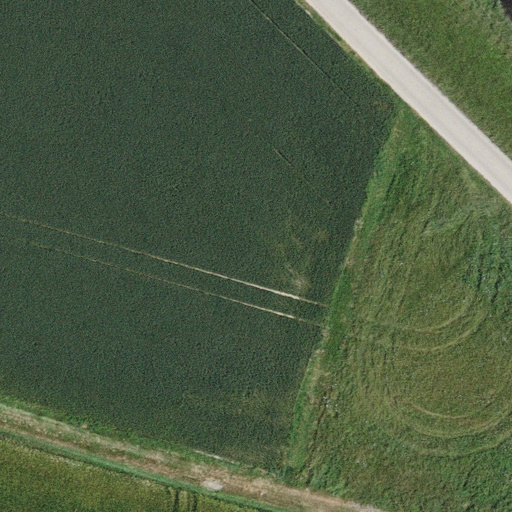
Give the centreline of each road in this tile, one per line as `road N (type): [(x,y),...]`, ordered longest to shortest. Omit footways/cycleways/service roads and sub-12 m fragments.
road 1 (track): [(0,418),(329,511)]
road 2 (track): [(327,0),(511,186)]
